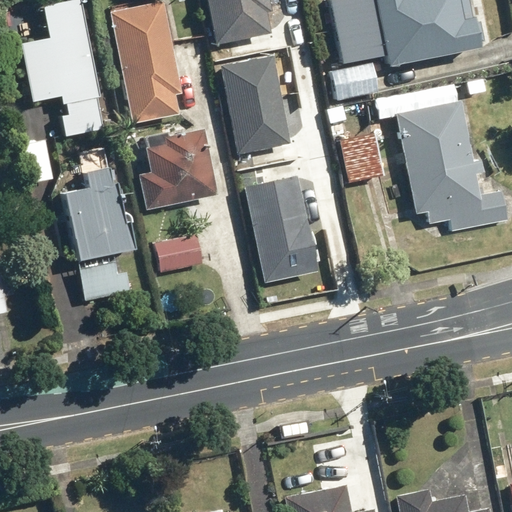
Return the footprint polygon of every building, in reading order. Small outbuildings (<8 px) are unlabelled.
[(29,101),(56,95),(58,104),(62,103),(64,114),(57,116),(61,136),(100,128),(72,0),(67,0),(38,6),(45,37),(17,43),(29,101)] [(206,0),(213,36),(271,26),(267,0),(206,0)] [(301,0),(284,0),(287,19),(304,17),(301,0)] [(378,52),(381,65),(473,45),(463,0),(342,0),(334,2),(346,59),(378,52)] [(105,12),(129,124),(175,114),(171,93),(177,92),(158,1),(105,12)] [(214,63),(228,148),(290,138),(276,53),(214,63)] [(326,71),(333,101),(373,91),(366,62),(326,71)] [(389,113),(411,214),(422,212),(424,223),(445,219),(448,231),(503,219),(497,190),(475,195),(455,99),(389,113)] [(330,118),(344,182),(354,179),(360,207),(383,202),(364,111),(330,118)] [(134,174),(142,209),(212,194),(199,129),(159,137),(160,144),(141,148),(146,172),(134,174)] [(57,192),(83,299),(119,290),(109,250),(126,246),(106,165),(79,171),(82,185),(57,192)] [(255,272),(316,260),(300,174),(238,186),(255,272)] [(150,243),(156,272),(198,264),(192,234),(150,243)] [(33,304),(13,305),(16,347),(36,345),(33,304)] [(279,425),(282,439),(310,434),(308,421),(279,425)] [(280,496),(283,511),(369,511),(368,506),(347,511),(341,483),(280,496)] [(391,494),(394,511),(484,511),(483,507),(462,511),(458,494),(425,500),(423,488),(391,494)]
